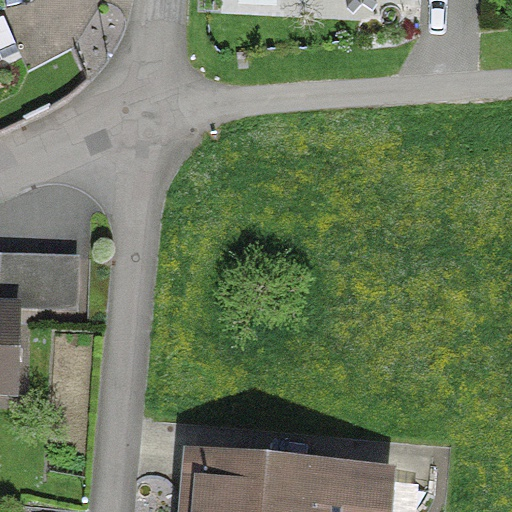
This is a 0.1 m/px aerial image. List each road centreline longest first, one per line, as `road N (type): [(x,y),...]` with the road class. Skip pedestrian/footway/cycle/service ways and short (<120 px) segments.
road 1 (residential): [(113,511),(141,182),(111,117)]
road 2 (residential): [(164,0),(151,100),(111,117)]
road 3 (residential): [(111,117),(0,170)]
